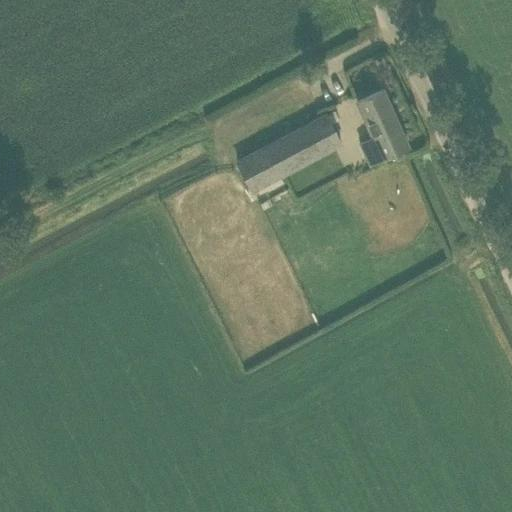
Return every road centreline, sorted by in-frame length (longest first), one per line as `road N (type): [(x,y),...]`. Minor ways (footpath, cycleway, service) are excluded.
road 1 (track): [(395,31),(0,240)]
road 2 (unclassified): [(511,273),(380,0)]
